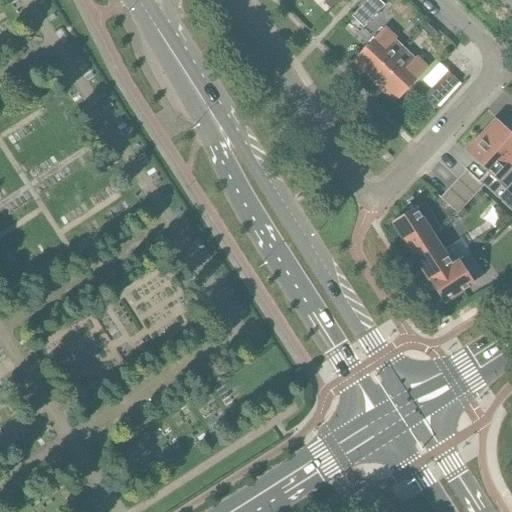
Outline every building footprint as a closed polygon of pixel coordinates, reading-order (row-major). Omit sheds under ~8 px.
[(338,1),(337,0),(327,0),(324,4),(330,9),(338,1)] [(378,0),(367,0),(352,17),(364,28),(384,6),(378,0)] [(374,82),(405,49),(383,29),(353,62),(374,82)] [(405,49),(374,82),(396,102),(427,70),(405,49)] [(447,72),(422,98),(434,110),(459,83),(447,72)] [(511,166),(511,134),(497,120),(482,137),(511,165),(511,166)] [(506,190),(497,181),(511,165),(482,137),(466,153),(487,173),(479,182),(484,186),(498,199),(506,190)] [(484,186),(479,182),(466,170),(458,180),(475,196),(484,186)] [(475,196),(458,180),(449,189),(466,205),(475,196)] [(466,205),(449,189),(440,199),(458,215),(466,205)] [(412,252),(433,238),(414,208),(393,222),(412,252)] [(460,262),(458,263),(449,248),(442,252),(433,238),(412,252),(431,281),(429,281),(430,282),(460,262)] [(443,303),(474,283),(460,262),(430,282),(443,303)]
